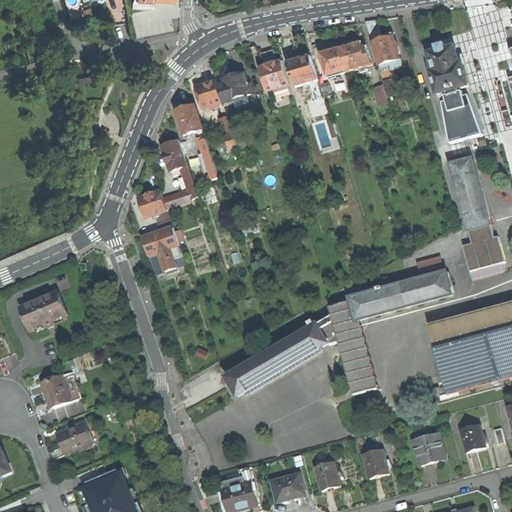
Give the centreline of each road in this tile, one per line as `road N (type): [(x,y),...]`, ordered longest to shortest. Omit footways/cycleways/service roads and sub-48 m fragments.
road 1 (residential): [(103,227),(157,363),(199,511)]
road 2 (tertiary): [(203,46),(153,100),(103,227)]
road 3 (tertiary): [(397,0),(258,23),(203,46)]
road 4 (residential): [(476,0),(511,133)]
road 5 (residential): [(477,479),(357,511)]
road 6 (residential): [(0,408),(35,437),(61,511)]
